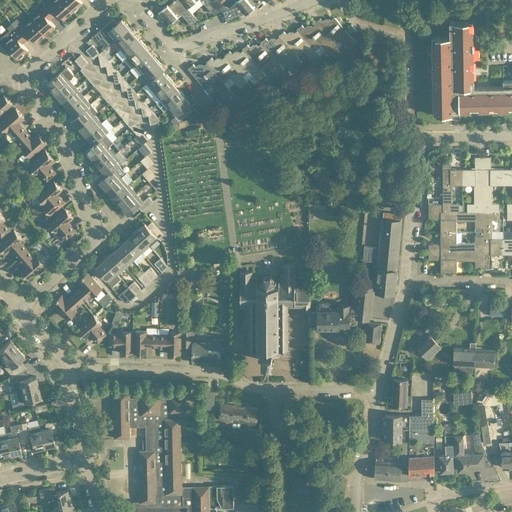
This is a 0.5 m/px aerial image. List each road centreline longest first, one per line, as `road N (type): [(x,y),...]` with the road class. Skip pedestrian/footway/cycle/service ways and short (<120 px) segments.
road 1 (residential): [(19,309),(98,238),(54,122),(26,88),(27,72),(114,0)]
road 2 (residential): [(405,281),(419,137),(511,136)]
road 3 (residential): [(66,368),(218,373),(269,389)]
road 4 (residential): [(176,49),(314,0)]
road 5 (residential): [(354,511),(377,389)]
road 6 (residential): [(280,511),(278,417),(269,389)]
